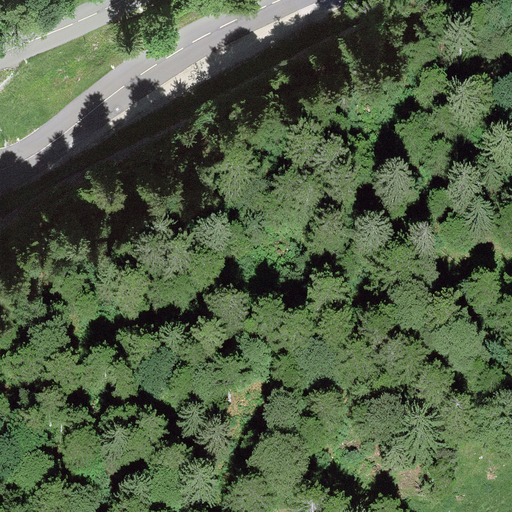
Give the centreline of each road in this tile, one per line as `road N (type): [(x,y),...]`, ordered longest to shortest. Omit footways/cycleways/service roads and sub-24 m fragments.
road 1 (tertiary): [(300,0),(169,70),(30,170),(0,180)]
road 2 (tertiary): [(0,53),(118,0)]
